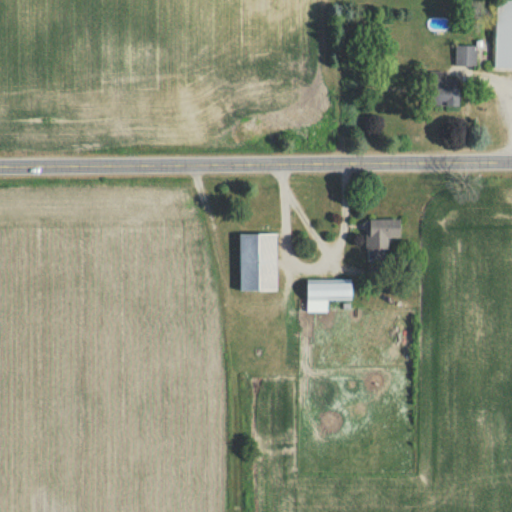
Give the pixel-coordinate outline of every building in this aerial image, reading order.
[(491,72),(511,71),(511,2),(491,2),(491,72)] [(474,49),(453,49),(453,70),(474,70),(474,49)] [(442,83),(442,75),(423,75),(423,111),(455,111),(455,83),(442,83)] [(362,224),(362,257),(383,256),(383,242),(397,242),(397,223),(362,224)] [(272,295),(271,238),(234,238),(234,295),(272,295)] [(301,287),(301,313),(314,313),(314,303),(349,303),(349,287),(301,287)]
